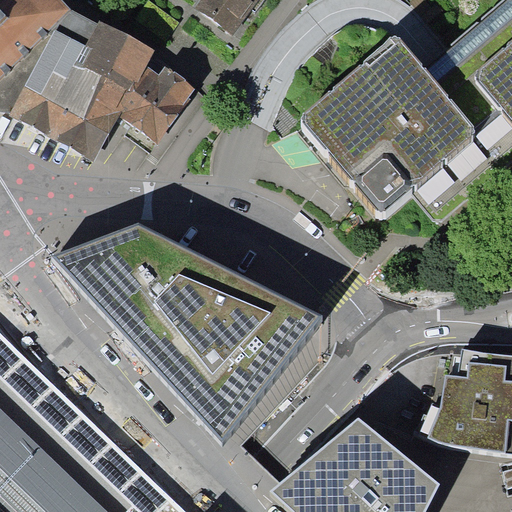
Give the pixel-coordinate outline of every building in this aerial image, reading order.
[(63,0),(0,0),(0,77),(55,25),(72,9),(63,0)] [(199,0),(195,7),(233,35),(252,9),(258,0),(199,0)] [(264,0),(258,0),(252,9),(255,12),(264,0)] [(511,0),(502,0),(424,67),(399,36),(391,37),(302,113),(300,123),(376,210),(385,211),(407,191),(433,221),(442,222),(501,172),(511,162),(511,0)] [(155,50),(100,20),(98,23),(72,9),(55,25),(10,114),(93,161),(119,115),(147,65),(155,50)] [(159,74),(147,65),(119,115),(157,144),(196,88),(174,70),(174,72),(165,65),(159,74)] [(138,226),(53,256),(222,442),(322,316),(138,226)] [(187,511),(0,332),(0,379),(137,511),(187,511)] [(511,355),(489,353),(462,348),(458,375),(446,374),(440,409),(428,438),(446,445),(511,453),(511,355)] [(105,511),(0,410),(0,466),(46,511),(105,511)] [(425,511),(440,483),(358,417),(286,476),(271,491),(294,511),(425,511)] [(511,469),(502,471),(506,488),(511,486),(511,469)]
